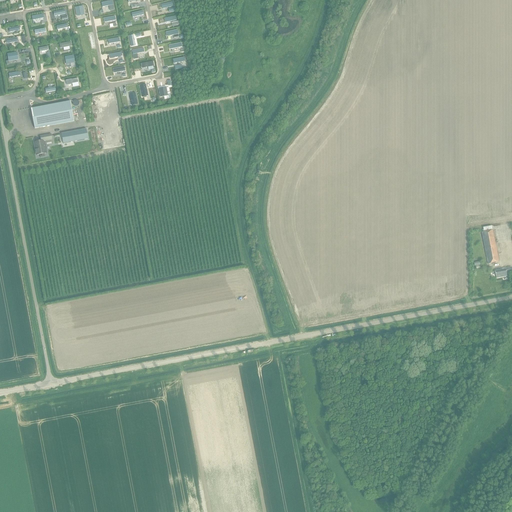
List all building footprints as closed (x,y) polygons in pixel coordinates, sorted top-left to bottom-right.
[(83,5),(75,6),(77,15),(84,14),(83,5)] [(87,45),(95,44),(94,31),(86,31),(87,45)] [(19,59),(17,51),(7,53),(8,61),(19,59)] [(75,62),(73,54),(65,56),(66,64),(75,62)] [(146,84),(140,85),(142,96),(148,95),(146,84)] [(166,86),(159,87),(160,96),(168,95),(166,86)] [(136,92),(129,93),(131,105),(138,103),(136,92)] [(35,129),(74,121),(70,101),(31,109),(35,129)] [(118,120),(108,122),(113,147),(123,145),(118,120)] [(86,129),(61,134),(63,144),(88,139),(86,129)] [(46,153),(44,142),(52,141),(51,135),(40,137),(41,142),(35,143),(36,149),(35,149),(36,155),(46,153)] [(498,262),(492,230),(491,226),(483,227),(484,232),(482,232),(488,264),(498,262)] [(504,270),(500,270),(500,267),(495,268),(496,271),(495,272),(496,278),(506,276),(506,273),(511,272),(510,268),(504,269),(504,270)]
